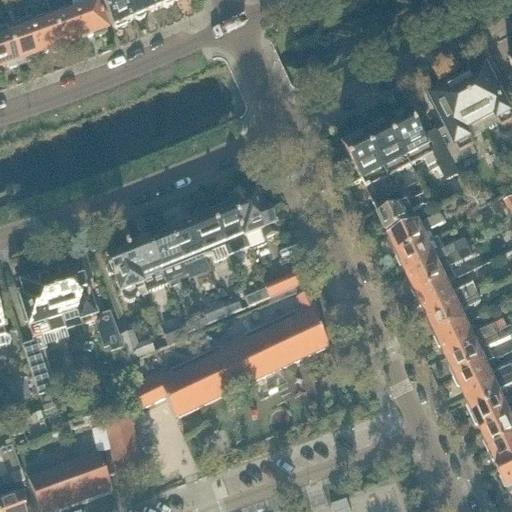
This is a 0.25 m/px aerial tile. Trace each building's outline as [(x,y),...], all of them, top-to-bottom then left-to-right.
[(65,0),(60,2),(59,0),(47,0),(45,1),(51,18),(64,52),(75,48),(74,44),(85,40),(70,0),(65,0)] [(105,33),(108,32),(95,0),(70,0),(85,40),(94,37),(95,40),(106,36),(105,33)] [(119,31),(124,29),(126,24),(133,21),(124,0),(100,0),(113,30),(115,29),(119,31)] [(146,15),(154,12),(149,0),(124,0),(133,21),(135,20),(140,22),(144,20),(146,15)] [(149,0),(154,12),(162,8),(167,10),(172,8),(174,3),(175,3),(173,0),(149,0)] [(38,23),(34,13),(31,11),(25,13),(30,26),(29,26),(40,56),(51,52),(53,56),(64,52),(51,18),(38,23)] [(29,60),(40,56),(29,26),(8,34),(20,68),(31,64),(29,60)] [(8,34),(0,36),(0,70),(7,68),(9,72),(20,68),(8,34)] [(499,85),(496,87),(488,72),(478,77),(477,74),(464,81),(465,84),(464,85),(473,104),(472,105),(487,133),(501,126),(503,130),(511,125),(511,118),(500,95),(503,93),(499,85)] [(445,128),(446,127),(447,130),(437,135),(438,137),(453,167),(453,169),(478,156),(474,149),(475,149),(471,142),(487,133),(472,105),(473,104),(464,85),(460,87),(458,84),(445,91),(447,94),(433,101),(440,116),(438,117),(445,128)] [(425,140),(413,115),(404,120),(401,117),(397,116),(393,118),(391,122),(392,126),(391,127),(411,168),(425,162),(428,169),(437,165),(447,184),(458,178),(453,169),(453,167),(438,137),(437,135),(425,140)] [(389,179),(411,168),(391,127),(379,133),(378,129),(367,135),(389,179)] [(377,186),(389,179),(367,135),(355,141),(356,144),(345,150),(342,153),(342,157),(344,161),(347,162),(351,161),(366,191),(367,190),(374,204),(374,205),(380,216),(402,204),(396,193),(383,199),(377,186)] [(426,197),(420,186),(398,196),(402,204),(405,203),(407,206),(420,200),(425,198),(426,197)] [(257,198),(249,201),(246,195),(229,203),(231,208),(245,241),(261,234),(264,242),(278,236),(275,229),(276,228),(269,213),(264,215),(257,198)] [(412,213),(423,208),(420,200),(407,206),(381,219),(384,226),(382,227),(386,236),(389,235),(390,237),(417,224),(412,213)] [(448,218),(466,210),(462,202),(444,211),(448,218)] [(249,250),(245,241),(231,208),(223,211),(222,209),(209,214),(224,249),(227,259),(249,250)] [(211,254),(224,249),(209,214),(197,219),(197,222),(190,225),(204,261),(213,258),(211,254)] [(445,226),(441,217),(391,240),(395,248),(394,251),(398,260),(436,242),(431,232),(445,226)] [(197,264),(204,261),(190,225),(181,228),(180,226),(168,231),(182,266),(196,261),(197,264)] [(187,279),(182,266),(168,231),(155,236),(156,239),(149,241),(167,287),(187,279)] [(167,287),(149,241),(128,250),(141,283),(144,290),(146,295),(167,287)] [(445,253),(439,241),(436,242),(398,260),(403,270),(405,270),(410,280),(471,251),(467,243),(445,253)] [(144,290),(141,283),(128,250),(125,251),(127,255),(107,264),(114,283),(115,282),(120,297),(121,296),(123,302),(129,304),(135,302),(137,296),(136,293),(144,290)] [(417,301),(448,286),(458,282),(452,270),(474,259),(471,251),(410,280),(414,289),(413,292),(417,301)] [(92,312),(78,269),(66,273),(65,270),(47,275),(62,320),(65,331),(66,334),(94,325),(98,337),(99,336),(104,352),(109,350),(110,355),(122,351),(110,314),(100,318),(97,310),(92,312)] [(39,398),(53,394),(40,353),(47,351),(43,338),(65,331),(62,320),(47,275),(33,280),(34,283),(22,287),(26,300),(20,301),(34,344),(22,347),(39,398)] [(298,275),(264,288),(266,292),(269,301),(303,287),(298,275)] [(474,288),(453,298),(448,286),(417,301),(422,310),(424,311),(429,320),(478,297),(474,288)] [(222,304),(228,319),(242,313),(237,300),(230,303),(224,289),(217,292),(222,304)] [(320,320),(308,295),(306,291),(297,295),(304,312),(161,379),(159,376),(129,390),(139,413),(165,401),(175,422),(328,350),(315,322),(320,320)] [(248,310),(269,301),(266,292),(244,301),(248,310)] [(461,315),(482,305),(478,297),(429,320),(433,329),(432,332),(437,341),(467,327),(461,315)] [(214,325),(228,319),(222,304),(208,310),(214,325)] [(190,320),(195,332),(207,328),(202,315),(190,320)] [(0,318),(0,349),(9,347),(10,343),(9,340),(5,339),(0,318)] [(448,360),(497,337),(511,330),(507,322),(472,339),(467,327),(437,341),(441,350),(443,351),(448,360)] [(180,330),(163,337),(168,348),(185,341),(180,330)] [(456,381),(486,367),(480,355),(511,339),(511,332),(511,330),(497,337),(448,360),(452,369),(451,372),(456,381)] [(138,346),(133,333),(121,338),(131,363),(155,354),(150,342),(138,346)] [(467,400),(511,379),(511,369),(491,379),(486,367),(456,381),(460,391),(463,391),(467,400)] [(499,395),(511,389),(511,379),(467,400),(470,408),(469,410),(473,419),(504,405),(499,395)] [(32,446),(97,424),(88,399),(24,421),(32,446)] [(484,436),(511,422),(511,412),(508,414),(504,405),(473,419),(478,428),(480,429),(484,436)] [(490,454),(511,444),(511,422),(484,436),(487,442),(486,445),(490,454)] [(116,479),(142,474),(131,425),(105,431),(110,454),(99,458),(99,457),(28,483),(38,511),(65,511),(112,495),(107,479),(115,476),(116,479)] [(25,483),(9,442),(6,443),(8,449),(0,452),(0,457),(1,460),(0,460),(0,478),(2,478),(6,490),(0,491),(0,511),(22,511),(13,487),(25,483)] [(511,465),(511,444),(490,454),(494,463),(497,464),(500,470),(500,471),(511,465)] [(511,465),(500,471),(500,470),(498,471),(508,492),(511,495),(511,465)] [(350,511),(348,506),(346,501),(330,506),(332,511),(350,511)]
